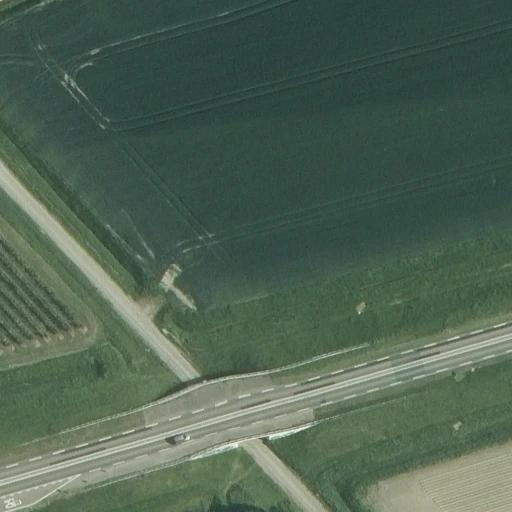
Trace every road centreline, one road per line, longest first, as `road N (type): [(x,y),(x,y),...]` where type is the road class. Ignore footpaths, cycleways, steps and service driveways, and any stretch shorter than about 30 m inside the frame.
road 1 (secondary): [(0,484),(511,337)]
road 2 (unclassified): [(316,511),(0,178)]
